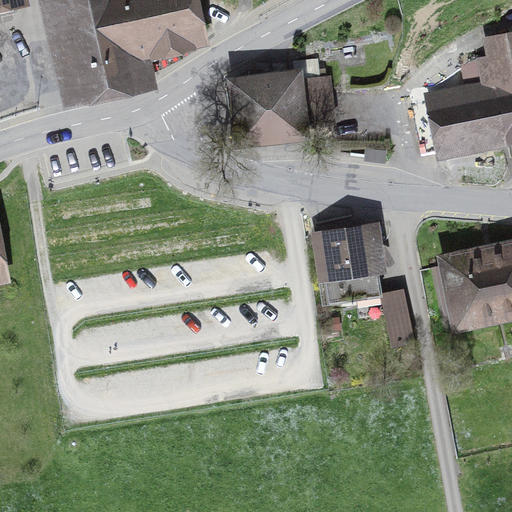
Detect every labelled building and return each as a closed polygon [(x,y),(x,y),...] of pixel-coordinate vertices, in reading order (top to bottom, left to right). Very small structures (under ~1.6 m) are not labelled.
[(50,0),(72,94),(151,76),(144,45),(197,33),(189,0),(50,0)] [(423,156),(511,136),(511,34),(487,40),(491,57),(477,60),(484,91),(412,107),(423,156)] [(238,137),(273,132),(277,160),(300,157),(296,130),(313,127),(306,76),(232,86),(238,137)] [(369,226),(316,234),(321,272),(312,274),(316,305),(375,297),(371,268),(375,267),(369,226)] [(0,282),(9,281),(0,233),(0,282)] [(458,318),(459,323),(511,311),(511,247),(446,261),(447,265),(438,267),(449,320),(458,318)] [(391,342),(416,337),(406,283),(381,288),(391,342)]
